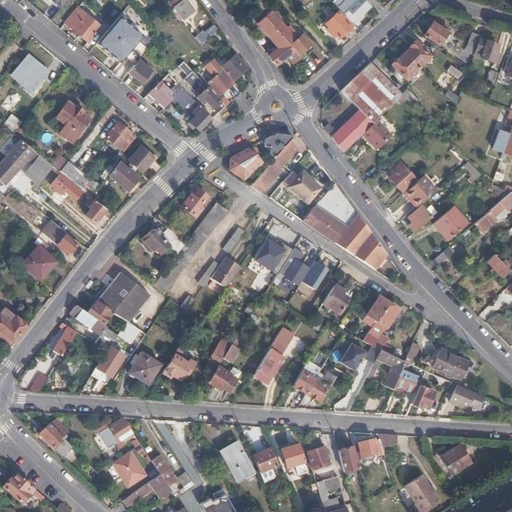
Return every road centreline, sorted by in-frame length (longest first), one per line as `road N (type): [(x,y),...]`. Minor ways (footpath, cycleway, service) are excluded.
road 1 (residential): [(511,432),(0,398)]
road 2 (residential): [(188,157),(418,304),(440,298)]
road 3 (tertiary): [(0,382),(188,157)]
road 4 (residential): [(276,105),(298,121),(440,298)]
road 5 (residential): [(10,0),(188,157)]
road 6 (tertiary): [(276,105),(318,86),(414,0)]
road 7 (residential): [(94,511),(0,414)]
road 8 (residential): [(209,0),(276,105)]
